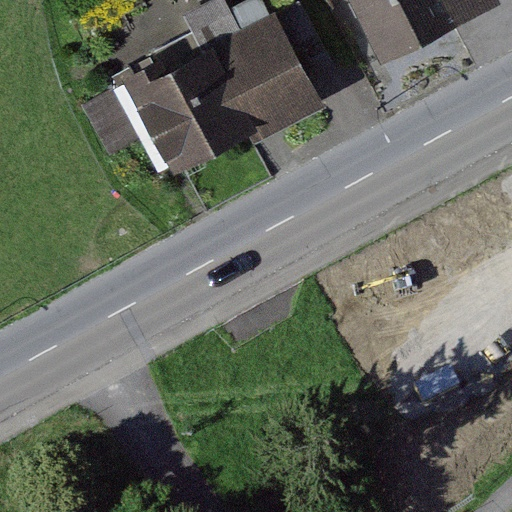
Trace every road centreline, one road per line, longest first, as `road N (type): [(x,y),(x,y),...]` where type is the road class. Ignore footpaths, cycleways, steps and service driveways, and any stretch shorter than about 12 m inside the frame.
road 1 (primary): [(78,340),(511,103)]
road 2 (unclassified): [(188,511),(78,340)]
